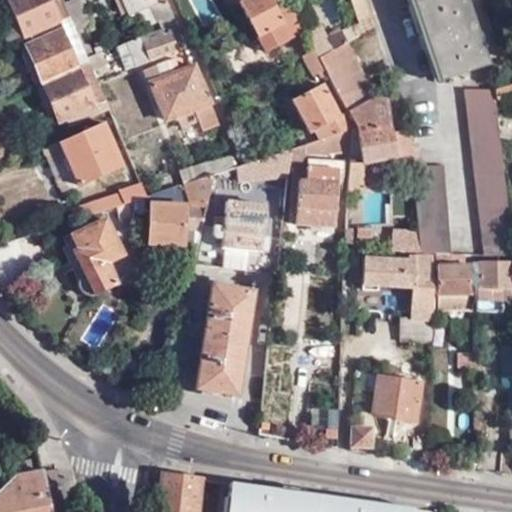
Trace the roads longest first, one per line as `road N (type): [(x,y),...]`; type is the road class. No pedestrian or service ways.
road 1 (tertiary): [(124,427),(227,456),(511,500)]
road 2 (tertiary): [(0,331),(65,396),(124,427)]
